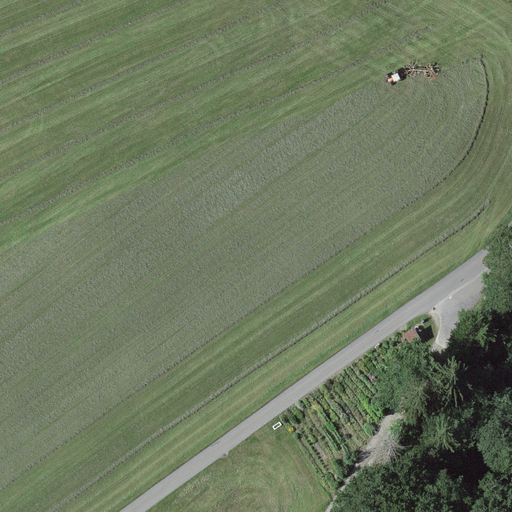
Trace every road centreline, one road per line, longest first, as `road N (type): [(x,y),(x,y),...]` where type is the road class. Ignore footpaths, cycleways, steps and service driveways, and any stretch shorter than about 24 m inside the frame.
road 1 (unclassified): [(511,231),(468,272),(137,511)]
road 2 (track): [(468,272),(431,360),(323,511)]
